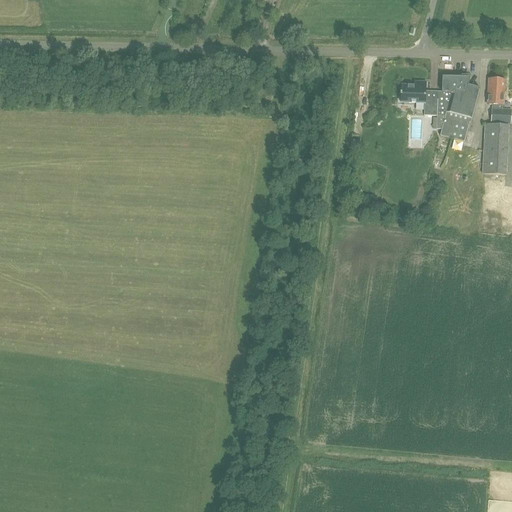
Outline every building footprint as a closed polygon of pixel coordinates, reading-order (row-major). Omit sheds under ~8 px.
[(180,11),(185,0),(178,0),(175,8),(180,11)] [(454,89),(444,133),(456,136),(456,135),(467,137),(479,82),(468,79),(469,74),(444,68),(440,86),(454,89)] [(504,106),(505,80),(489,80),(488,105),(492,106),(491,123),(511,124),(511,111),(503,110),(503,106),(504,106)] [(424,117),(437,117),(438,101),(426,101),(426,83),(415,83),(415,86),(402,86),(401,104),(425,105),(424,117)] [(442,148),(451,149),(453,137),(444,135),(442,148)] [(464,144),(458,190),(469,192),(471,179),(477,180),(480,159),(479,159),(481,146),(464,144)] [(503,172),(511,173),(511,153),(505,152),(503,172)]
